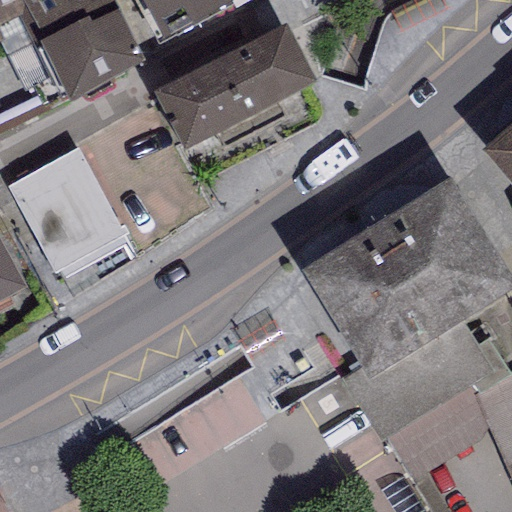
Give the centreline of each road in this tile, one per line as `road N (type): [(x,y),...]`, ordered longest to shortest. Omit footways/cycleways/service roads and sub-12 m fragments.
road 1 (primary): [(437,101),(167,298),(0,394)]
road 2 (residential): [(0,165),(315,0)]
road 3 (residential): [(437,101),(511,262)]
